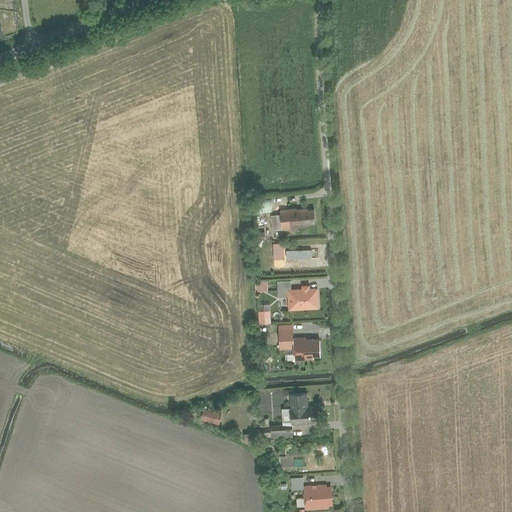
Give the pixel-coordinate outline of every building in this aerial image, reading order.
[(305,207),(279,210),(279,214),(281,227),(317,223),(315,208),(305,209),(305,207)] [(279,214),(270,215),(271,229),(281,227),(279,214)] [(252,246),(261,247),(263,232),(255,230),(252,246)] [(290,280),(275,281),(276,295),(287,295),(287,289),(290,288),(290,280)] [(267,281),(255,282),(255,290),(267,290),(267,281)] [(290,288),(287,289),(287,295),(288,309),(318,307),(317,287),(308,287),(308,284),(300,285),(300,288),(290,288)] [(270,310),(260,310),(260,322),(271,322),(270,310)] [(294,324),(280,325),(281,347),(295,346),(295,339),(294,324)] [(321,338),(295,339),(295,346),(296,356),(322,355),(321,338)] [(308,393),(291,394),(292,408),(309,407),(308,393)] [(292,408),(281,409),(282,424),(290,423),(321,421),(319,406),(309,407),(292,408)] [(222,414),(203,409),(201,419),(220,424),(222,414)] [(271,425),(271,433),(291,431),(290,423),(282,424),(271,425)] [(306,476),(293,477),(294,487),(307,486),(306,476)] [(335,485),(307,486),(308,509),(330,508),(330,503),(336,503),(335,485)]
